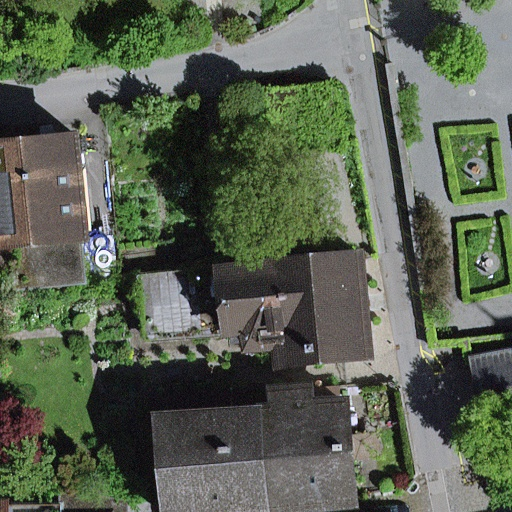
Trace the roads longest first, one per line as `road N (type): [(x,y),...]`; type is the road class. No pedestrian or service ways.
road 1 (residential): [(447,511),(357,41)]
road 2 (residential): [(0,93),(357,41)]
